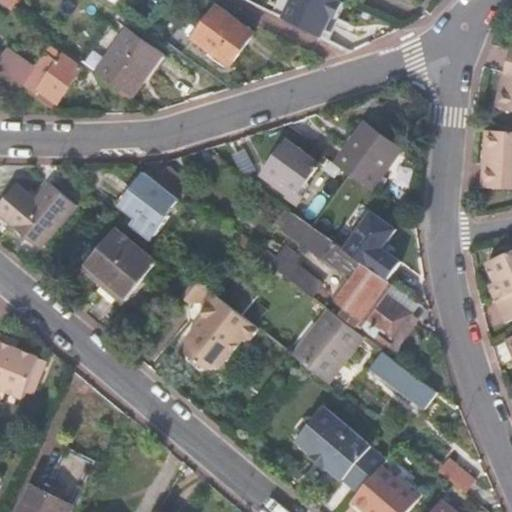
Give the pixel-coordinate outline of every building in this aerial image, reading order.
[(279,0),(275,10),(331,38),(349,0),(279,0)] [(218,8),(195,39),(232,66),(255,35),(218,8)] [(110,52),(96,71),(132,96),(147,76),(143,73),(146,69),(150,71),(162,53),(127,28),(117,42),(110,52)] [(511,50),(510,50),(503,74),(510,76),(501,110),(511,113),(511,50)] [(7,55),(0,64),(0,68),(39,96),(43,92),(60,104),(84,69),(65,57),(61,63),(58,61),(56,64),(47,57),(32,79),(22,72),(25,67),(7,55)] [(366,124),(338,164),(374,191),(402,151),(366,124)] [(511,191),(511,132),(490,131),(487,165),(479,164),(477,188),(511,191)] [(320,165),(319,164),(289,143),(268,172),(284,183),(280,189),(290,196),(289,198),(299,205),(305,197),(299,193),(319,166),(320,165)] [(152,179),(146,174),(121,208),(152,231),(165,214),(169,218),(182,200),(152,179)] [(77,205),(50,183),(39,196),(34,191),(32,190),(29,194),(17,184),(0,205),(0,216),(41,250),(77,205)] [(117,230),(86,266),(127,301),(158,264),(117,230)] [(392,283),(339,245),(327,262),(354,281),(338,302),(350,310),(347,315),(361,325),(359,327),(378,341),(380,339),(390,347),(414,316),(384,294),(392,283)] [(289,247),(276,264),(312,291),(325,274),(289,247)] [(511,256),(488,269),(497,289),(500,287),(506,302),(497,305),(507,328),(511,326),(511,256)] [(193,304),(205,303),(205,318),(195,331),(186,342),(188,354),(208,370),(220,369),(242,341),(251,340),(260,329),(245,316),(238,311),(214,292),(198,279),(183,297),(193,304)] [(245,316),(261,296),(256,293),(253,297),(251,295),(238,311),(245,316)] [(367,338),(332,311),(295,357),(303,363),(330,384),(367,338)] [(5,336),(0,333),(0,387),(25,398),(35,373),(42,375),(47,362),(41,359),(41,358),(17,349),(16,351),(1,345),(5,336)] [(440,393),(385,352),(373,367),(428,409),(440,393)] [(314,456),(328,468),(344,481),(373,447),(326,408),(316,419),(307,421),(300,428),(300,439),(297,442),(314,456)] [(471,489),(480,475),(451,456),(442,470),(471,489)] [(412,511),(430,490),(392,458),(355,502),(367,511),(412,511)] [(39,480),(36,486),(75,505),(79,498),(39,480)] [(71,511),(75,505),(36,486),(22,511),(71,511)] [(456,511),(444,502),(435,511),(456,511)]
